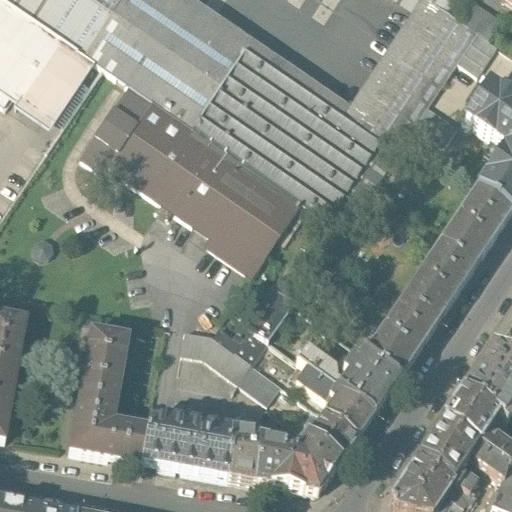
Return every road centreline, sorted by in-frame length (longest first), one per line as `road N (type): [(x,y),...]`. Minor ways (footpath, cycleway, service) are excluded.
road 1 (residential): [(355,511),(511,282)]
road 2 (residential): [(0,475),(236,511)]
